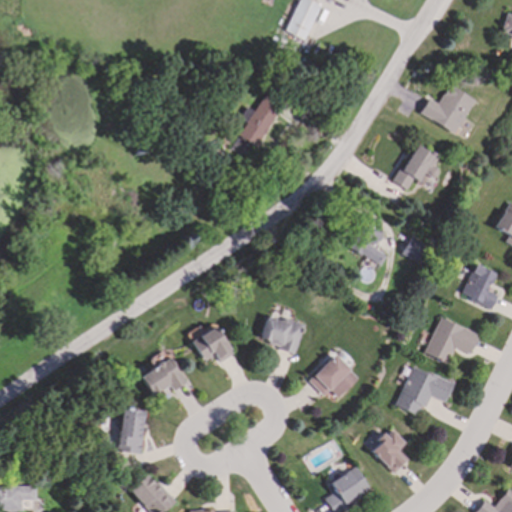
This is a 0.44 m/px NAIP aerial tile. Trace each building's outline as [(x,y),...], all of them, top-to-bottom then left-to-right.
[(303,41),(318,6),(304,0),(296,0),(283,32),(303,41)] [(511,15),(504,13),(499,33),(508,35),(506,40),(511,41),(511,15)] [(435,104),(426,99),(417,114),(451,135),(472,101),(446,86),(435,104)] [(235,138),(256,147),(276,103),(260,96),(253,112),(242,107),(237,121),(242,123),(235,138)] [(391,184),(404,190),(410,179),(419,184),(423,176),(431,180),(436,171),(430,167),(435,157),(412,145),(391,184)] [(507,235),(503,244),(511,248),(511,207),(505,204),(494,229),(507,235)] [(370,248),(379,236),(363,225),(347,248),(376,267),(383,256),(370,248)] [(399,256),(417,264),(424,246),(406,239),(399,256)] [(489,310),(495,296),(485,291),(493,274),(473,265),(459,296),(489,310)] [(293,353),(301,324),(282,319),(281,322),(263,317),(256,342),(293,353)] [(422,355),(445,365),(452,348),(468,355),(476,335),(437,318),(422,355)] [(213,355),(217,363),(231,354),(214,327),(189,342),(202,362),(213,355)] [(305,382),(321,397),(327,391),(336,399),(355,378),(331,355),(305,382)] [(149,396),(167,386),(170,392),(184,384),(169,359),(138,376),(149,396)] [(393,407),(415,416),(418,407),(422,409),(427,397),(443,403),(451,384),(409,367),(393,407)] [(142,411),(119,409),(114,452),(137,454),(142,411)] [(391,474),(406,460),(396,450),(402,444),(389,429),(368,449),(391,474)] [(336,511),(369,493),(354,467),(327,483),(333,493),(322,499),(329,511),(336,511)] [(145,511),(159,511),(172,501),(153,481),(151,484),(143,476),(126,491),(145,511)] [(0,511),(18,511),(18,501),(33,501),(33,487),(0,487),(0,511)] [(511,511),(511,495),(504,490),(492,508),(481,501),(473,511),(511,511)]
